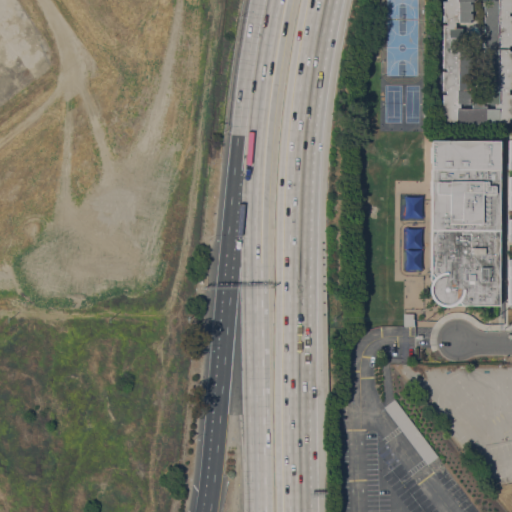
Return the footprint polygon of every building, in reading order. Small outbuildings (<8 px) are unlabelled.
[(446,118),(442,118),(442,109),(441,109),(441,106),(442,106),(442,105),(441,105),(441,102),(442,102),(442,94),(446,94),(446,90),(442,90),(442,83),(441,84),(441,80),(442,80),(442,79),(441,79),(441,76),(442,76),(442,71),(446,71),(446,68),(442,68),(442,63),(441,63),(441,59),(442,59),(441,59),(441,55),(442,55),(442,48),(441,48),(441,45),(443,45),(443,35),(441,35),(441,31),(443,31),(443,24),(446,24),(446,21),(442,21),(442,15),(441,15),(441,11),(442,11),(441,11),(441,7),(443,7),(443,0),(474,0),(474,1),(471,1),(471,10),(469,11),(469,13),(471,13),(471,19),(469,19),(469,22),(454,22),(454,28),(461,28),(461,48),(471,48),(471,58),(469,58),(469,60),(472,60),(472,67),(470,67),(470,72),(472,72),(472,78),(470,78),(470,81),(472,81),(472,90),(469,90),(469,103),(459,103),(459,106),(472,106),(471,100),(482,100),(482,106),(493,106),(493,103),(485,103),(485,98),(481,98),(481,90),(485,90),(485,88),(483,88),(483,81),(485,81),(485,79),(483,79),(483,72),(485,72),(485,67),(483,67),(483,60),(485,60),(485,58),(484,58),(483,51),(485,51),(485,46),(483,46),(483,39),(486,39),(486,32),(484,32),(484,25),(486,25),(486,23),(484,23),(484,16),(486,16),(486,11),(484,11),(484,4),(486,4),(486,2),(484,2),(484,0),(511,0),(511,12),(509,12),(509,15),(511,15),(511,45),(508,45),(508,47),(497,47),(497,49),(509,49),(509,51),(511,51),(511,88),(508,88),(508,94),(511,94),(511,117),(508,117),(508,121),(494,121),(494,124),(485,124),(485,122),(479,122),(479,124),(471,124),(471,121),(469,121),(469,124),(460,124),(460,121),(446,122),(446,118)] [(430,282),(431,278),(430,279),(430,274),(430,273),(431,140),(499,140),(498,305),(461,305),(460,303),(456,303),(455,304),(452,305),(446,307),(442,306),(439,305),(437,304),(433,302),(431,299),(430,296),(428,291),(428,288),(429,283),(430,282)] [(403,249),(404,243),(404,235),(403,230),(410,231),(416,231),(422,230),(421,235),(421,243),(422,249),(416,248),(409,248),(403,249)] [(413,326),(403,326),(403,312),(413,313),(413,326)] [(383,407),(394,398),(437,456),(427,464),(383,407)] [(445,466),(451,474),(445,479),(439,471),(445,466)]
